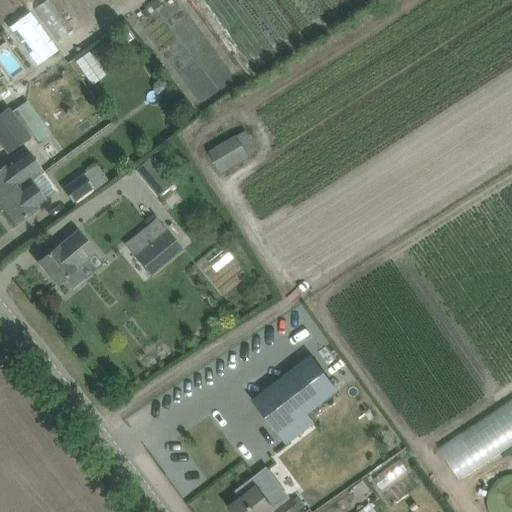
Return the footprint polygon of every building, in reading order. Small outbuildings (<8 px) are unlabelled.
[(41,13),(64,44),(77,34),(55,3),(41,13)] [(29,13),(8,28),(36,65),(57,50),(29,13)] [(92,85),(105,75),(88,52),(75,62),(92,85)] [(0,112),(0,144),(7,154),(30,137),(30,136),(35,133),(16,108),(12,111),(8,106),(0,112)] [(257,153),(245,133),(208,154),(220,175),(257,153)] [(0,169),(0,198),(18,185),(21,188),(30,181),(31,183),(44,173),(24,147),(10,157),(13,160),(0,169)] [(72,203),(92,188),(94,191),(108,181),(96,165),(82,175),(82,174),(62,188),(72,203)] [(165,175),(149,188),(156,197),(172,183),(165,175)] [(18,185),(0,198),(0,212),(10,227),(44,201),(31,183),(30,181),(21,188),(18,185)] [(164,229),(132,254),(149,277),(182,250),(164,229)] [(53,250),(37,262),(56,285),(63,279),(73,290),(84,280),(103,264),(94,252),(77,231),(70,236),(57,247),(53,250)] [(311,354),(251,400),(287,447),(319,422),(311,412),(339,390),(311,354)] [(461,474),(511,444),(511,404),(444,445),(461,474)] [(301,437),(278,456),(301,487),(325,469),(301,437)] [(389,491),(415,478),(409,465),(382,479),(389,491)] [(231,511),(268,511),(285,499),(265,473),(253,479),(238,492),(243,498),(229,509),(231,511)] [(511,511),(511,474),(510,474),(503,477),(499,479),(497,481),(494,484),(492,486),(491,488),(490,490),(488,492),(488,495),(487,497),(487,499),(487,502),(487,504),(487,507),(488,509),(488,511),(511,511)] [(373,484),(360,491),(368,503),(380,496),(373,484)] [(277,511),(295,511),(300,509),(293,500),(277,511)]
